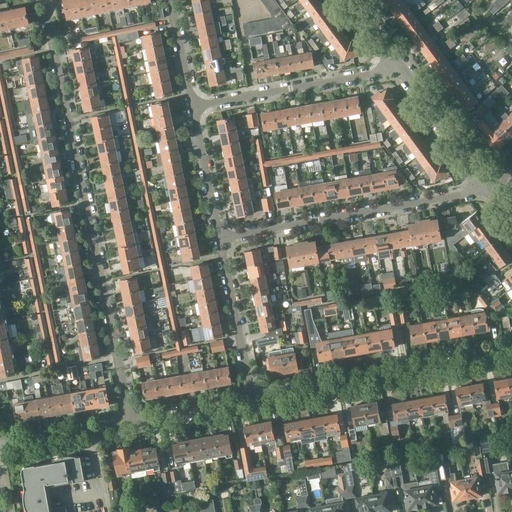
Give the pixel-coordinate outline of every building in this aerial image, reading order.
[(64,0),(68,19),(96,13),(92,0),(64,0)] [(92,0),(96,13),(123,7),(121,0),(92,0)] [(221,0),(207,0),(193,3),(196,14),(196,15),(211,12),(210,11),(209,4),(221,1),(221,0)] [(275,0),(268,0),(263,4),(267,8),(276,1),(275,0)] [(302,3),(296,7),(298,11),(301,9),(304,6),(308,11),(319,2),(318,0),(301,0),(300,1),(301,2),(302,3)] [(395,0),(388,6),(394,14),(407,5),(403,0),(402,0),(395,0)] [(495,7),(490,12),(493,15),(508,0),(510,0),(511,1),(511,0),(501,0),(500,2),(494,7),(495,7)] [(276,1),(267,8),(270,13),(280,6),(276,1)] [(311,15),(305,19),(308,24),(326,10),(319,2),(308,11),(311,15)] [(407,5),(394,14),(400,23),(402,25),(414,16),(412,14),(420,8),(418,5),(416,2),(411,6),(409,3),(407,5)] [(280,6),(270,13),(271,18),(274,31),(283,29),(295,27),(294,26),(292,23),(280,6)] [(4,12),(0,12),(0,29),(28,24),(25,7),(8,11),(4,11),(4,12)] [(326,10),(308,24),(311,28),(317,23),(320,27),(332,18),(326,10)] [(211,12),(196,15),(198,26),(198,27),(213,24),(213,23),(211,12)] [(414,16),(402,25),(403,27),(406,30),(405,31),(408,34),(421,25),(418,21),(422,19),(419,15),(415,18),(414,16)] [(320,34),(317,37),(321,41),(339,28),(332,18),(320,27),(323,32),(320,34)] [(213,24),(198,27),(201,38),(216,35),(217,35),(222,34),(220,26),(219,26),(218,22),(213,24)] [(438,22),(433,25),(438,31),(443,28),(441,25),(438,22)] [(421,25),(408,34),(409,34),(410,36),(410,37),(413,40),(415,42),(431,31),(429,28),(425,30),(421,25)] [(339,28),(321,41),(323,44),(329,39),(333,45),(345,36),(339,28)] [(120,35),(118,35),(119,42),(138,38),(137,31),(134,32),(133,32),(129,33),(128,33),(124,34),(123,34),(120,35)] [(431,31),(415,42),(418,47),(421,51),(422,51),(434,42),(430,37),(434,35),(431,31)] [(144,37),(141,38),(142,43),(145,42),(147,49),(162,45),(159,34),(144,37)] [(216,35),(201,38),(203,50),(218,47),(216,35)] [(335,48),(330,53),(332,57),(335,55),(336,56),(353,44),(351,42),(350,43),(345,36),(333,45),(335,48)] [(450,38),(446,42),(450,48),(455,45),(453,41),(450,38)] [(276,40),(273,41),(276,60),(279,73),(290,71),(288,58),(287,52),(280,53),(279,46),(278,46),(276,40)] [(301,42),(297,43),(297,48),(299,56),(301,69),(313,67),(312,63),(320,62),(314,53),(304,55),(301,42)] [(434,42),(422,51),(423,53),(422,53),(425,57),(426,57),(428,60),(444,48),(443,48),(444,48),(441,44),(437,47),(434,42)] [(267,43),(262,44),(263,49),(264,56),(264,57),(265,58),(268,75),(279,73),(276,60),(270,61),(267,43)] [(290,44),(285,45),(287,52),(288,58),(290,71),(301,69),(299,56),(292,57),(291,49),(290,44)] [(353,44),(336,56),(338,58),(341,56),(345,60),(350,57),(351,58),(359,52),(353,44)] [(162,45),(147,49),(149,61),(164,58),(162,45)] [(218,47),(203,50),(206,63),(221,59),(218,47)] [(90,48),(73,52),(76,64),(92,60),(90,48)] [(444,48),(428,60),(431,64),(430,64),(433,68),(434,67),(434,69),(447,60),(446,59),(450,56),(444,48)] [(465,58),(460,62),(463,65),(474,57),(471,54),(465,58)] [(447,60),(434,69),(435,70),(437,74),(438,73),(440,76),(457,64),(460,62),(465,58),(463,55),(454,62),(454,61),(450,64),(447,60)] [(23,60),(17,62),(19,76),(26,74),(40,71),(38,57),(23,60)] [(260,58),(253,59),(254,64),(256,77),(268,75),(265,58),(264,57),(260,58)] [(164,58),(149,61),(150,66),(152,73),(167,70),(164,58)] [(221,59),(206,63),(208,75),(223,71),(223,70),(228,69),(232,68),(231,64),(222,66),(221,59)] [(92,60),(76,64),(78,75),(94,72),(92,60)] [(457,64),(440,76),(443,80),(443,81),(445,85),(446,84),(447,85),(459,76),(455,71),(459,68),(457,64)] [(223,71),(208,75),(211,85),(225,82),(224,74),(235,72),(235,68),(235,67),(228,69),(223,70),(223,71)] [(167,70),(152,73),(154,83),(154,85),(169,82),(167,70)] [(40,71),(26,74),(28,87),(43,84),(40,71)] [(476,71),(470,76),(471,76),(476,82),(481,78),(479,76),(476,71)] [(94,72),(78,75),(80,87),(97,84),(94,72)] [(459,76),(447,85),(448,86),(447,87),(450,90),(453,94),(469,82),(463,73),(459,76)] [(502,77),(498,80),(503,85),(507,81),(502,77)] [(169,82),(154,85),(155,88),(157,96),(157,99),(162,98),(161,95),(172,93),(169,82)] [(469,82),(453,94),(456,97),(455,98),(458,101),(459,102),(475,90),(469,82)] [(43,84),(28,87),(31,100),(46,97),(43,84)] [(97,84),(80,87),(83,99),(99,95),(97,84)] [(497,90),(491,96),(494,99),(500,93),(504,98),(509,93),(501,86),(497,90)] [(380,93),(372,98),(376,104),(373,106),(376,110),(379,108),(392,99),(386,90),(381,94),(380,93)] [(459,102),(458,102),(462,108),(461,108),(464,111),(465,113),(473,107),(472,106),(478,101),(475,96),(478,94),(475,90),(459,102)] [(99,95),(83,99),(85,112),(102,108),(99,95)] [(31,100),(24,102),(26,115),(49,110),(46,97),(31,100)] [(489,97),(483,102),(488,108),(495,103),(489,97)] [(358,98),(346,100),(349,114),(360,112),(358,98)] [(382,112),(377,116),(379,119),(396,107),(391,100),(393,99),(392,99),(379,108),(382,112)] [(346,100),(334,102),(337,117),(349,114),(346,100)] [(334,102),(322,104),(325,119),(337,117),(334,102)] [(167,103),(152,106),(155,118),(170,115),(167,103)] [(322,104),(310,106),(313,121),(314,126),(326,124),(325,119),(322,104)] [(8,105),(3,107),(6,120),(11,119),(8,105)] [(483,105),(468,119),(480,132),(480,133),(485,139),(496,151),(502,145),(504,143),(488,127),(487,126),(480,118),(484,115),(488,111),(483,105)] [(310,106),(298,109),(301,123),(313,121),(310,106)] [(396,107),(379,119),(382,123),(387,119),(391,123),(402,115),(396,107)] [(298,109),(286,111),(289,125),(301,123),(298,109)] [(49,110),(26,115),(29,128),(51,123),(49,110)] [(286,111),(274,113),(277,128),(289,125),(286,111)] [(504,118),(499,123),(511,136),(511,135),(511,120),(504,112),(501,115),(504,118)] [(274,113),(262,115),(264,130),(269,129),(277,128),(274,113)] [(108,115),(93,118),(96,130),(110,127),(116,126),(114,114),(108,115)] [(256,114),(247,116),(250,127),(258,126),(259,126),(256,114)] [(170,115),(155,118),(157,130),(172,127),(170,115)] [(394,128),(389,132),(391,136),(409,123),(402,115),(391,123),(394,128)] [(233,118),(218,121),(221,134),(235,131),(233,118)] [(11,119),(6,120),(8,133),(14,132),(13,131),(11,119)] [(496,120),(488,127),(504,143),(507,140),(508,141),(510,139),(510,137),(511,136),(499,123),(496,120)] [(51,123),(29,128),(32,141),(34,141),(39,140),(54,137),(51,123)] [(409,123),(391,136),(394,140),(400,136),(403,141),(415,132),(409,123)] [(110,127),(96,130),(98,142),(113,139),(110,127)] [(172,127),(157,130),(160,142),(175,139),(172,127)] [(235,131),(221,134),(223,146),(238,143),(235,131)] [(407,145),(402,148),(405,152),(421,139),(415,132),(403,141),(407,145)] [(376,133),(369,135),(371,142),(372,143),(377,142),(376,133)] [(6,136),(0,137),(3,154),(9,153),(6,136)] [(39,140),(34,141),(35,146),(40,145),(42,153),(57,150),(54,137),(39,140)] [(113,139),(98,142),(101,154),(115,151),(113,139)] [(175,139),(160,142),(162,154),(177,151),(175,139)] [(421,139),(405,152),(407,155),(412,152),(415,156),(427,147),(421,139)] [(238,143),(223,146),(225,157),(240,154),(238,143)] [(16,146),(11,146),(14,160),(19,159),(19,157),(16,146)] [(427,147),(415,156),(416,157),(419,161),(415,164),(418,168),(434,156),(427,147)] [(42,153),(38,154),(39,158),(43,158),(45,166),(59,163),(57,150),(42,153)] [(115,151),(101,154),(103,166),(118,163),(121,162),(120,156),(119,150),(118,151),(115,151)] [(163,159),(161,159),(162,165),(164,164),(165,166),(180,163),(177,151),(162,154),(163,159)] [(240,154),(225,157),(228,169),(243,166),(240,154)] [(10,155),(4,156),(8,174),(13,173),(10,155)] [(434,156),(418,168),(421,172),(425,169),(428,173),(440,164),(434,156)] [(45,166),(42,167),(43,171),(45,180),(62,176),(59,163),(45,166)] [(118,163),(103,166),(105,177),(120,174),(118,163)] [(180,163),(165,166),(167,178),(182,175),(180,163)] [(428,173),(425,176),(427,179),(430,176),(434,182),(440,178),(441,179),(448,174),(441,164),(440,165),(440,164),(428,173)] [(243,166),(228,169),(230,180),(245,177),(243,166)] [(395,166),(382,169),(383,174),(386,189),(398,186),(397,182),(406,181),(398,170),(395,166)] [(120,174),(105,177),(108,190),(123,187),(120,174)] [(383,174),(371,176),(374,191),(375,191),(376,190),(386,189),(383,174)] [(182,175),(167,178),(170,189),(185,186),(182,175)] [(43,180),(44,185),(48,184),(50,193),(65,190),(62,176),(45,180),(43,180)] [(360,178),(359,178),(362,193),(374,191),(371,176),(360,178)] [(245,177),(230,180),(233,193),(247,190),(245,177)] [(359,178),(348,180),(350,195),(362,193),(359,178)] [(15,179),(9,180),(13,200),(18,198),(15,179)] [(311,180),(299,182),(300,189),(303,204),(315,201),(312,187),(311,180)] [(348,180),(336,182),(338,197),(350,195),(348,180)] [(336,182),(324,184),(327,199),(338,197),(336,182)] [(324,184),(312,187),(315,201),(327,199),(324,184)] [(185,186),(170,189),(172,201),(187,198),(185,186)] [(123,187),(108,190),(110,202),(125,198),(123,187)] [(300,189),(288,191),(291,206),(303,204),(300,189)] [(47,194),(41,195),(42,200),(52,198),(53,206),(68,203),(65,190),(50,193),(47,194)] [(247,190),(233,193),(235,205),(250,202),(247,190)] [(281,192),(276,193),(279,208),(291,206),(288,191),(287,191),(281,192)] [(18,198),(13,200),(16,216),(22,215),(18,198)] [(125,198),(110,202),(113,213),(128,211),(125,198)] [(187,198),(172,201),(175,213),(189,210),(187,198)] [(271,198),(262,199),(265,211),(274,210),(271,198)] [(250,202),(235,205),(238,217),(252,213),(251,206),(256,205),(255,201),(250,202)] [(57,222),(54,223),(55,228),(58,227),(72,225),(69,211),(69,209),(55,212),(55,214),(57,222)] [(189,210),(175,213),(177,225),(192,222),(189,210)] [(128,211),(113,213),(115,225),(130,222),(128,211)] [(454,236),(448,241),(449,247),(467,233),(471,230),(483,221),(481,218),(482,218),(479,213),(478,214),(476,211),(470,216),(471,216),(460,224),(462,228),(456,233),(453,235),(454,236)] [(450,218),(444,219),(446,230),(452,229),(458,228),(457,224),(460,221),(458,217),(457,216),(450,218)] [(22,217),(16,218),(20,235),(26,233),(22,217)] [(416,224),(409,225),(410,231),(413,245),(441,240),(437,220),(431,221),(430,218),(424,219),(421,220),(415,221),(416,224)] [(471,230),(467,233),(474,242),(478,239),(490,231),(488,228),(489,227),(486,223),(485,224),(484,222),(483,221),(471,230)] [(130,222),(115,225),(118,237),(132,234),(130,222)] [(192,222),(177,225),(180,237),(194,234),(192,222)] [(72,225),(58,227),(61,241),(75,238),(72,225)] [(452,229),(446,230),(448,241),(454,236),(453,235),(456,233),(452,229)] [(410,231),(398,233),(401,247),(413,245),(410,231)] [(490,231),(478,239),(485,249),(497,240),(495,237),(496,236),(492,232),(492,233),(490,231)] [(26,233),(20,235),(24,254),(30,253),(26,233)] [(132,234),(118,237),(120,249),(135,246),(139,245),(137,233),(132,234)] [(398,233),(387,235),(389,249),(390,253),(394,253),(394,248),(401,247),(398,233)] [(194,234),(180,237),(182,249),(197,246),(194,234)] [(387,235),(375,237),(377,251),(379,259),(391,257),(390,253),(389,249),(387,235)] [(375,237),(364,239),(366,253),(376,252),(377,251),(375,237)] [(55,242),(53,243),(55,256),(58,256),(78,252),(75,238),(61,241),(55,242)] [(364,239),(352,242),(354,256),(355,260),(355,263),(367,261),(366,253),(364,239)] [(294,246),(287,247),(291,267),(319,262),(316,248),(315,242),(309,243),(309,240),(293,243),(294,246)] [(497,240),(485,249),(492,258),(504,249),(502,247),(503,246),(499,242),(497,240)] [(352,242),(340,244),(342,258),(344,265),(355,263),(355,260),(354,256),(352,242)] [(340,244),(328,246),(330,260),(342,258),(340,244)] [(135,246),(120,249),(123,261),(137,258),(135,246)] [(197,246),(182,249),(184,260),(199,257),(197,246)] [(273,246),(245,252),(248,266),(263,262),(265,262),(269,261),(268,254),(272,253),(273,253),(273,254),(274,260),(282,259),(282,258),(280,247),(274,248),(273,246)] [(328,246),(316,248),(319,262),(330,260),(328,246)] [(492,258),(489,260),(496,271),(511,259),(509,256),(509,255),(506,251),(506,252),(504,249),(492,258)] [(58,256),(55,256),(58,269),(61,269),(66,267),(80,264),(78,252),(58,256)] [(137,258),(123,261),(125,273),(140,270),(144,269),(142,257),(137,258)] [(31,258),(25,260),(29,278),(35,277),(31,258)] [(39,258),(34,259),(40,285),(45,284),(39,258)] [(455,258),(450,259),(453,271),(453,274),(454,279),(469,276),(465,272),(455,258)] [(263,262),(248,266),(251,278),(265,275),(263,267),(263,262)] [(61,269),(58,269),(61,282),(69,281),(83,278),(80,264),(66,267),(61,269)] [(207,264),(192,267),(195,280),(209,276),(207,264)] [(493,273),(483,280),(487,285),(497,278),(493,273)] [(265,275),(251,278),(253,291),(268,288),(265,275)] [(195,280),(188,281),(190,293),(197,291),(197,292),(212,288),(209,276),(195,280)] [(35,278),(30,280),(33,296),(39,295),(35,278)] [(70,289),(65,290),(66,295),(71,294),(86,291),(83,278),(69,281),(70,289)] [(395,278),(383,280),(384,289),(385,289),(396,287),(395,278)] [(497,278),(487,285),(491,291),(501,284),(497,278)] [(136,279),(121,282),(123,294),(138,291),(136,279)] [(376,285),(372,286),(373,294),(376,294),(381,293),(379,285),(376,285)] [(268,288),(253,291),(256,305),(271,302),(269,295),(274,294),(274,292),(279,291),(278,286),(268,288)] [(212,288),(197,292),(199,304),(214,300),(212,288)] [(73,303),(67,304),(68,309),(71,308),(89,304),(86,291),(71,294),(73,303)] [(138,291),(123,294),(126,306),(141,303),(138,291)] [(482,293),(477,297),(484,306),(489,303),(482,293)] [(39,295),(33,296),(36,313),(42,312),(39,295)] [(214,300),(199,304),(202,316),(217,312),(214,300)] [(271,302),(256,305),(259,318),(273,315),(271,307),(276,306),(281,305),(280,300),(271,302)] [(141,303),(126,306),(128,318),(143,315),(148,314),(146,302),(141,303)] [(1,304),(0,303),(0,340),(8,338),(1,304)] [(68,309),(66,309),(69,323),(77,321),(91,318),(89,304),(71,308),(68,309)] [(311,309),(304,310),(311,348),(312,348),(311,346),(317,345),(320,361),(333,358),(330,341),(323,343),(313,319),(311,309)] [(479,309),(471,310),(472,316),(475,333),(487,330),(484,314),(484,310),(479,309)] [(405,310),(399,311),(401,324),(407,322),(405,310)] [(395,311),(389,312),(392,325),(398,324),(395,311)] [(217,312),(202,316),(203,322),(204,327),(204,328),(219,324),(217,312)] [(39,326),(34,327),(35,333),(40,332),(46,331),(43,314),(37,315),(39,326)] [(273,315),(259,318),(262,332),(265,332),(267,338),(278,335),(283,334),(280,320),(285,319),(284,314),(273,316),(273,315)] [(143,315),(128,318),(131,330),(145,327),(144,321),(143,315)] [(447,316),(435,318),(436,322),(439,339),(451,337),(448,320),(447,316)] [(472,316),(460,318),(463,335),(475,333),(472,316)] [(91,318),(77,321),(79,334),(94,331),(91,318)] [(460,318),(448,320),(451,337),(463,335),(460,318)] [(509,321),(503,322),(505,333),(505,335),(511,333),(511,332),(509,321)] [(436,322),(424,324),(427,341),(439,339),(436,322)] [(204,328),(201,328),(203,340),(207,339),(221,336),(219,324),(204,328)] [(415,326),(410,327),(413,344),(427,341),(424,324),(415,326)] [(390,325),(378,327),(379,333),(382,349),(394,347),(391,330),(390,325)] [(145,327),(131,330),(133,342),(148,338),(145,327)] [(353,329),(340,331),(342,339),(345,356),(357,354),(354,337),(353,329)] [(40,332),(35,333),(36,342),(42,341),(44,348),(49,347),(46,331),(40,332)] [(94,331),(79,334),(82,347),(97,344),(94,331)] [(340,331),(328,333),(330,341),(333,358),(345,356),(342,339),(340,331)] [(376,333),(366,335),(369,352),(376,351),(382,349),(379,333),(376,333)] [(267,338),(257,340),(258,347),(280,342),(278,335),(267,338)] [(366,335),(354,337),(357,354),(369,352),(366,335)] [(8,338),(0,340),(0,376),(15,374),(8,338)] [(148,338),(133,342),(136,353),(150,350),(149,344),(148,338)] [(223,341),(211,343),(213,352),(224,349),(223,341)] [(83,353),(79,354),(81,361),(85,360),(100,357),(97,344),(82,347),(83,353)] [(293,348),(281,350),(285,373),(298,371),(294,354),(293,348)] [(50,349),(44,350),(48,368),(54,367),(50,349)] [(177,356),(176,356),(177,360),(182,359),(181,355),(184,354),(183,349),(177,350),(176,350),(177,356)] [(266,355),(265,356),(268,371),(271,371),(272,376),(285,373),(281,350),(268,353),(268,354),(266,355)] [(149,356),(137,359),(139,367),(150,365),(149,356)] [(101,364),(90,366),(91,372),(92,380),(97,379),(96,371),(103,370),(101,364)] [(69,368),(68,368),(70,380),(77,379),(75,367),(69,368)] [(202,367),(190,370),(191,375),(194,390),(206,387),(203,372),(202,367)] [(228,368),(216,370),(218,385),(230,383),(228,368)] [(216,370),(203,372),(206,387),(218,385),(216,370)] [(191,375),(179,377),(182,392),(194,390),(191,375)] [(179,377),(167,379),(169,394),(182,392),(179,377)] [(150,382),(142,384),(145,399),(157,396),(154,381),(154,379),(149,380),(150,382)] [(167,379),(154,381),(157,396),(169,394),(167,379)] [(508,379),(495,381),(497,399),(511,396),(508,379)] [(16,381),(6,383),(7,389),(13,388),(13,391),(22,389),(20,380),(16,381)] [(85,381),(80,382),(82,391),(86,409),(91,408),(92,410),(97,408),(94,389),(87,390),(85,381)] [(482,384),(469,386),(472,403),(485,401),(486,406),(491,405),(489,395),(484,396),(482,384)] [(62,385),(58,386),(63,414),(68,413),(69,414),(74,413),(71,393),(64,395),(62,385)] [(55,396),(48,398),(51,417),(57,416),(57,415),(63,414),(58,386),(53,387),(55,396)] [(100,388),(94,389),(97,408),(103,407),(103,406),(109,405),(105,386),(100,387),(100,388)] [(469,386),(456,388),(459,406),(472,403),(469,386)] [(41,389),(35,390),(37,400),(40,418),(45,417),(45,418),(51,417),(48,398),(42,399),(41,389)] [(82,391),(71,393),(74,413),(80,412),(80,411),(86,409),(82,391)] [(444,395),(432,397),(435,415),(442,413),(447,412),(444,395)] [(32,396),(23,397),(24,398),(25,404),(28,421),(34,420),(34,419),(40,418),(37,400),(33,400),(32,396)] [(432,397),(419,400),(422,417),(435,415),(432,397)] [(18,399),(13,400),(16,422),(22,421),(23,422),(28,421),(25,404),(19,405),(18,399)] [(419,400),(405,402),(409,419),(417,418),(421,417),(422,417),(419,400)] [(371,402),(364,403),(368,424),(376,422),(380,421),(376,403),(372,404),(371,402)] [(396,421),(390,422),(391,428),(397,426),(397,425),(409,423),(409,419),(405,402),(393,404),(396,421)] [(357,406),(351,407),(355,426),(368,424),(364,403),(356,405),(357,406)] [(491,405),(486,406),(488,418),(495,416),(493,405),(491,405)] [(330,415),(324,417),(327,434),(327,437),(340,434),(337,414),(330,416),(330,415)] [(460,415),(454,416),(458,435),(460,434),(464,434),(462,425),(460,415)] [(454,416),(448,417),(449,424),(450,427),(453,445),(459,444),(462,443),(460,434),(458,435),(454,416)] [(317,418),(311,419),(314,436),(315,442),(328,439),(327,437),(327,434),(324,417),(316,418),(317,418)] [(304,420),(298,421),(301,439),(302,444),(315,442),(314,436),(311,419),(305,420),(304,420)] [(291,423),(285,424),(288,441),(301,439),(298,421),(291,423)] [(272,422),(258,424),(261,445),(269,444),(268,441),(275,440),(272,422)] [(258,424),(244,427),(248,445),(253,444),(254,446),(261,445),(258,424)] [(397,426),(391,428),(393,439),(400,438),(397,426)] [(223,435),(215,436),(219,457),(226,456),(226,458),(232,457),(228,435),(223,436),(223,435)] [(342,452),(335,453),(337,464),(351,461),(348,447),(346,435),(340,437),(342,452)] [(207,436),(200,438),(204,460),(219,457),(215,436),(207,438),(207,436)] [(194,440),(186,442),(190,462),(204,460),(200,438),(194,439),(194,440)] [(488,438),(480,439),(483,453),(491,452),(488,438)] [(178,444),(173,445),(177,467),(183,466),(183,463),(190,462),(186,442),(178,443),(178,444)] [(248,446),(241,448),(247,481),(267,478),(265,466),(254,468),(254,466),(252,467),(248,446)] [(282,446),(276,447),(278,459),(279,459),(280,466),(285,465),(282,446)] [(290,446),(283,447),(285,459),(288,475),(295,474),(292,457),(290,446)] [(119,452),(114,453),(118,476),(125,475),(124,473),(130,472),(132,472),(128,451),(129,451),(129,448),(118,450),(119,452)] [(151,448),(142,450),(146,470),(153,468),(154,471),(160,470),(156,449),(151,450),(151,448)] [(129,451),(128,451),(132,472),(133,477),(133,478),(147,475),(146,470),(142,450),(136,451),(136,450),(129,451)] [(393,456),(389,456),(391,465),(392,475),(393,476),(393,477),(395,487),(395,488),(400,487),(404,486),(404,484),(400,463),(397,464),(396,455),(393,456)] [(22,472),(21,472),(23,482),(28,481),(29,486),(24,487),(25,490),(26,495),(24,496),(24,497),(24,498),(24,499),(24,500),(24,501),(24,502),(24,503),(24,504),(24,505),(25,506),(25,507),(25,508),(26,509),(26,510),(29,510),(28,511),(50,511),(45,484),(47,484),(47,485),(72,480),(73,483),(85,481),(80,457),(77,458),(72,459),(72,457),(71,456),(70,456),(69,456),(68,456),(67,457),(66,457),(65,457),(64,457),(63,457),(62,457),(61,458),(60,458),(59,459),(58,459),(57,459),(57,462),(52,463),(52,462),(49,463),(49,464),(40,465),(41,469),(36,470),(35,465),(24,467),(25,468),(22,469),(22,472)] [(322,458),(318,459),(320,467),(324,466),(333,465),(332,457),(323,459),(322,458)] [(491,457),(483,458),(486,473),(493,472),(492,464),(491,457)] [(483,458),(476,459),(479,472),(477,472),(478,479),(480,479),(486,477),(486,473),(483,458)] [(240,459),(233,460),(235,470),(242,469),(240,459)] [(507,461),(492,464),(493,472),(494,474),(496,474),(497,478),(496,478),(498,493),(511,490),(511,487),(509,471),(507,461)] [(448,463),(438,465),(439,465),(441,479),(451,477),(452,486),(451,486),(454,501),(468,498),(464,478),(456,479),(455,476),(455,474),(450,475),(448,463)] [(431,481),(418,483),(422,506),(424,506),(424,507),(427,507),(430,506),(430,505),(437,504),(434,489),(442,488),(441,479),(439,465),(428,467),(431,481)] [(177,470),(170,472),(172,481),(175,493),(182,492),(183,492),(181,480),(180,480),(178,480),(177,470)] [(164,473),(162,473),(165,489),(166,494),(172,493),(171,488),(168,472),(164,473)] [(472,476),(464,478),(468,498),(482,496),(481,490),(479,481),(478,481),(478,479),(477,472),(471,473),(472,476)] [(339,486),(336,486),(338,500),(344,499),(350,498),(347,481),(346,476),(345,473),(337,474),(339,486)] [(393,476),(386,477),(388,488),(395,487),(393,477),(393,476)] [(115,479),(109,480),(113,506),(116,505),(115,499),(118,498),(115,479)] [(305,479),(298,480),(299,487),(301,497),(303,508),(310,507),(305,479)] [(352,480),(347,481),(350,498),(355,497),(352,480)] [(214,481),(200,483),(200,484),(201,490),(214,488),(215,488),(214,481)] [(260,481),(251,482),(252,490),(259,489),(258,486),(260,485),(260,481)] [(418,482),(404,484),(404,486),(408,509),(415,508),(415,509),(419,509),(421,508),(421,507),(422,506),(418,483),(418,482)] [(376,495),(373,495),(376,511),(383,511),(384,511),(391,511),(387,493),(376,495)] [(376,511),(373,495),(355,499),(357,507),(359,506),(359,511),(376,511)] [(301,497),(295,498),(297,509),(303,508),(301,497)] [(254,499),(248,500),(249,511),(256,511),(255,505),(254,499)] [(338,500),(327,502),(327,506),(328,511),(343,511),(344,511),(346,511),(345,503),(344,499),(338,500)]
